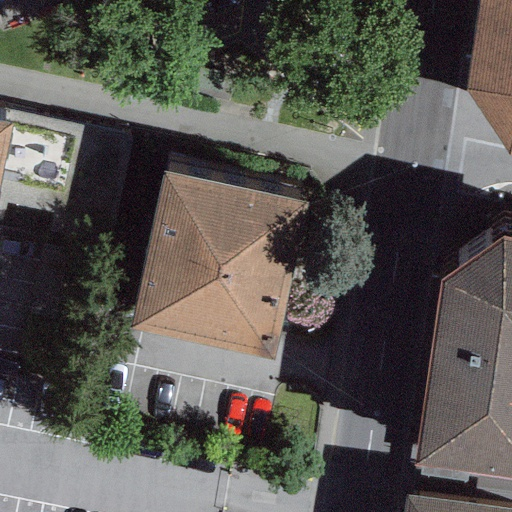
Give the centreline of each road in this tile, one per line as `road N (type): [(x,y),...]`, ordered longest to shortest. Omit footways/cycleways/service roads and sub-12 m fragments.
road 1 (secondary): [(353,511),(405,145)]
road 2 (unknown): [(140,326),(372,377)]
road 3 (secondary): [(405,145),(428,0)]
